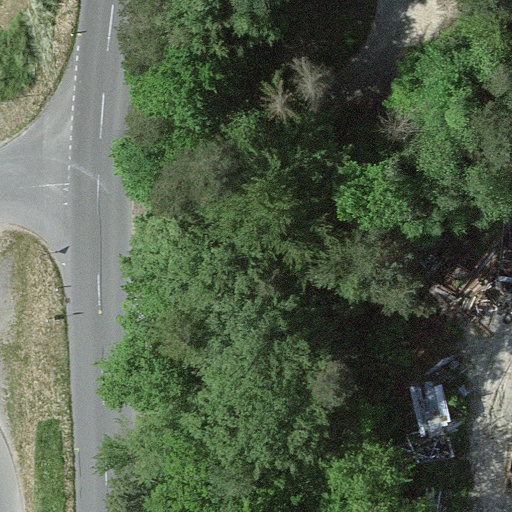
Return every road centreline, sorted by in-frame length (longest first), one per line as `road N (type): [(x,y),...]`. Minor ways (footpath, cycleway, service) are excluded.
road 1 (secondary): [(108,511),(99,182)]
road 2 (secondary): [(99,182),(113,0)]
